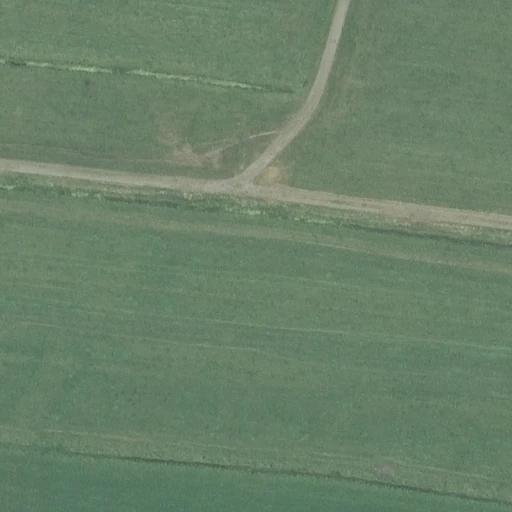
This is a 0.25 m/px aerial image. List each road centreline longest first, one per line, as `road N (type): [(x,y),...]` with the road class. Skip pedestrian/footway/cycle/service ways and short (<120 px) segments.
road 1 (track): [(341,0),(309,102),(271,162),(233,189),(0,167)]
road 2 (track): [(233,189),(511,226)]
